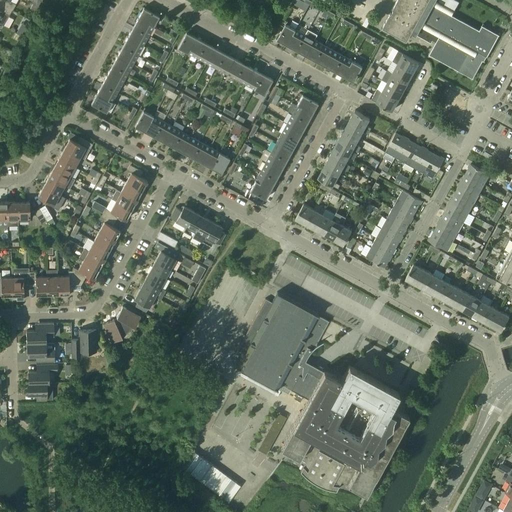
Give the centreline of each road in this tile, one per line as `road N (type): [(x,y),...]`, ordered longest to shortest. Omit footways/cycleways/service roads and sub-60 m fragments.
road 1 (residential): [(272,225),(340,90),(162,0)]
road 2 (residential): [(10,316),(94,312),(173,171)]
road 3 (residential): [(505,390),(488,347),(386,290)]
road 4 (tertiary): [(505,390),(436,511)]
road 5 (residential): [(386,290),(272,225)]
road 6 (residential): [(66,112),(126,0)]
road 7 (residential): [(461,154),(399,121),(425,72)]
road 8 (residential): [(173,171),(66,112)]
